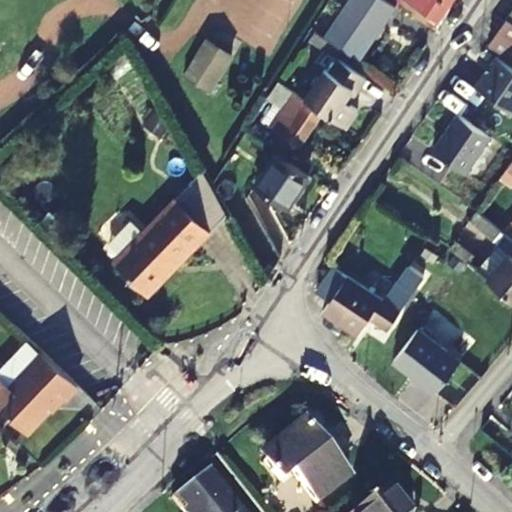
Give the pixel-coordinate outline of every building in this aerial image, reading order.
[(391,0),(347,0),(325,32),(361,58),(397,4),(391,0)] [(408,0),(436,18),(448,0),(408,0)] [(510,60),(511,56),(511,19),(505,14),(485,41),(510,60)] [(315,27),(309,36),(332,53),(338,44),(315,27)] [(204,38),(185,72),(212,87),(231,52),(204,38)] [(511,63),(497,53),(476,84),(511,109),(511,63)] [(338,74),(318,104),(324,108),(349,126),(361,108),(348,99),(369,75),(351,62),(342,75),(338,74)] [(268,124),(258,139),(277,151),(289,160),(324,108),(318,104),(278,77),(268,94),(273,98),(260,118),(268,124)] [(88,100),(107,126),(132,108),(112,82),(88,100)] [(467,170),(491,133),(457,110),(432,146),(467,170)] [(289,160),(277,151),(254,184),(286,207),(310,174),(289,160)] [(511,237),(475,207),(469,217),(496,241),(476,266),(478,267),(493,280),(511,295),(511,237)] [(195,271),(218,248),(183,214),(122,274),(152,304),(191,267),(195,271)] [(453,247),(468,259),(472,253),(465,247),(461,250),(455,245),(453,247)] [(449,286),(457,274),(467,261),(450,248),(419,292),(435,305),(449,286)] [(457,274),(466,281),(478,267),(476,266),(468,259),(467,261),(457,274)] [(331,264),(313,290),(328,301),(322,310),(355,333),(368,314),(388,327),(424,274),(409,263),(384,301),(331,264)] [(478,267),(466,281),(457,292),(473,304),(493,280),(478,267)] [(466,281),(457,274),(449,286),(457,292),(466,281)] [(0,390),(0,417),(30,445),(67,409),(72,412),(82,401),(47,367),(13,402),(0,390)] [(317,506),(350,480),(310,429),(265,464),(282,485),(293,476),(317,506)] [(240,511),(213,477),(176,507),(180,511),(240,511)] [(402,511),(386,491),(359,511),(402,511)]
